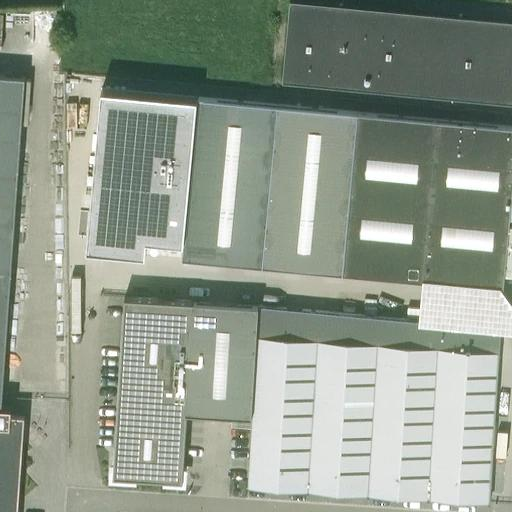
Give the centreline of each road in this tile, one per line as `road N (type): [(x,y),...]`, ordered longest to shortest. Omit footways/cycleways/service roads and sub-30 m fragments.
road 1 (unknown): [(90,502),(75,430),(90,284),(115,272),(231,280)]
road 2 (unclassified): [(223,511),(77,502)]
